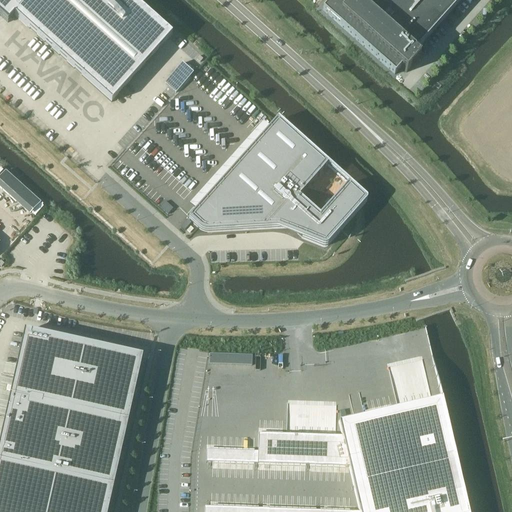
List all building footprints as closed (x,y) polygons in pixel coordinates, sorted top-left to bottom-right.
[(111,103),(172,35),(132,0),(0,0),(0,16),(8,24),(14,16),(111,103)] [(461,0),(332,0),(323,11),(395,75),(401,68),(406,73),(420,57),(415,52),(461,0)] [(277,121),(189,219),(199,229),(202,231),(206,232),(210,232),(278,228),(290,228),(302,238),(323,246),(325,247),(327,245),(366,202),(366,200),(348,185),(320,216),(299,198),(328,166),(277,121)] [(5,172),(0,177),(0,189),(29,215),(40,203),(5,172)] [(0,511),(107,511),(121,452),(129,415),(142,358),(24,332),(0,439),(0,511)] [(251,366),(252,355),(209,354),(209,364),(251,366)] [(332,511),(204,508),(204,511),(468,511),(442,399),(441,399),(338,423),(342,437),(258,435),(257,453),(206,451),(206,463),(349,468),(359,511),(332,511)]
